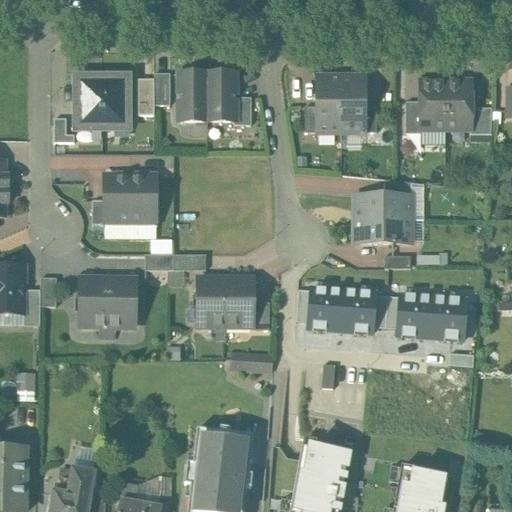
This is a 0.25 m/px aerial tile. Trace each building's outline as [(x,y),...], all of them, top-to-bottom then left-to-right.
[(153,76),(153,95),(153,108),(169,108),(169,77),(169,76),(153,76)] [(206,76),(192,76),(178,76),(178,124),(195,124),(206,124),(206,76)] [(206,76),(206,121),(206,124),(207,124),(234,124),(234,81),(234,76),(206,76)] [(89,132),(92,132),(93,132),(101,131),(101,80),(89,80),(89,78),(75,78),(73,78),(73,93),(75,94),(75,97),(75,118),(73,118),(73,133),(89,134),(89,132)] [(129,78),(122,78),(121,78),(113,78),(113,80),(101,80),(101,131),(113,132),(113,134),(125,134),(129,133),(129,118),(127,118),(127,107),(127,94),(129,93),(129,78)] [(316,79),(316,108),(316,109),(316,135),(340,135),(340,84),(340,79),(316,79)] [(364,79),(343,79),(340,79),(340,135),(362,135),(364,135),(364,79)] [(137,118),(150,118),(153,118),(153,82),(138,81),(137,82),(137,118)] [(419,84),(419,116),(419,132),(445,131),(445,84),(419,84)] [(471,84),(454,84),(445,84),(445,131),(468,132),(471,131),(471,84)] [(250,127),(250,109),(250,108),(250,100),(234,100),(234,124),(233,127),(234,128),(250,127)] [(419,132),(419,125),(419,104),(405,104),(405,129),(405,136),(420,136),(420,132),(419,132)] [(315,135),(316,127),(316,109),(304,109),(304,132),(304,135),(315,135)] [(376,109),(368,109),(364,109),(364,135),(370,135),(376,135),(376,109)] [(491,110),(487,110),(486,110),(471,110),(471,130),(471,132),(469,132),(470,136),(486,136),(490,136),(491,110)] [(53,121),(53,123),(53,145),(73,145),(73,141),(73,137),(65,137),(65,121),(53,121)] [(103,179),(103,214),(103,223),(129,223),(129,179),(103,179)] [(129,223),(151,223),(152,223),(155,223),(155,179),(134,179),(129,179),(129,223)] [(410,185),(404,185),(403,185),(384,183),(384,199),(401,199),(410,198),(410,185)] [(409,199),(379,199),(354,199),(354,223),(407,223),(410,222),(409,199)] [(103,203),(92,203),(91,227),(100,227),(103,227),(103,223),(103,203)] [(410,223),(383,223),(354,223),(354,246),(409,247),(410,223)] [(173,273),(173,258),(173,257),(144,257),(144,273),(148,273),(173,273)] [(205,257),(175,257),(174,257),(173,258),(173,273),(205,273),(205,257)] [(384,271),(408,271),(410,271),(410,259),(393,259),(384,259),(384,271)] [(23,269),(13,269),(0,268),(0,316),(17,317),(23,316),(23,269)] [(39,309),(50,309),(51,309),(55,309),(56,281),(42,280),(40,280),(40,281),(39,309)] [(106,339),(107,289),(107,288),(107,282),(79,281),(78,326),(79,329),(98,329),(98,339),(106,339)] [(197,281),(197,296),(196,329),(224,329),(224,286),(224,281),(197,281)] [(224,329),(240,329),(252,329),(252,281),(227,281),(225,281),(224,329)] [(107,282),(107,308),(107,309),(107,339),(114,339),(115,329),(134,330),(135,286),(135,282),(107,282)] [(309,294),(297,293),(295,325),(306,326),(305,331),(339,334),(342,292),(309,289),(309,294)] [(377,295),(342,292),(339,334),(373,337),(374,331),(384,332),(387,299),(376,299),(377,295)] [(39,293),(26,293),(23,293),(23,317),(22,317),(22,329),(35,329),(39,329),(39,293)] [(398,300),(387,299),(384,332),(395,333),(395,338),(428,341),(432,299),(399,296),(398,300)] [(466,302),(432,299),(428,341),(463,344),(466,302)] [(251,333),(260,333),(268,333),(269,305),(253,305),(252,305),(252,329),(251,330),(251,333)] [(232,357),(231,372),(270,374),(272,360),(271,359),(232,356),(232,357)] [(474,358),(448,356),(447,368),(473,370),(474,358)] [(18,381),(18,389),(18,392),(32,393),(33,382),(18,381)] [(188,511),(242,511),(251,438),(196,432),(188,511)] [(341,511),(351,455),(307,447),(293,511),(341,511)] [(0,511),(24,511),(25,456),(25,452),(0,451),(0,511)] [(390,511),(449,511),(451,504),(446,503),(451,476),(403,467),(401,477),(398,477),(390,511)] [(87,511),(91,490),(91,489),(94,476),(72,472),(70,483),(62,482),(61,487),(55,487),(54,494),(53,495),(50,511),(87,511)] [(158,479),(158,481),(158,499),(170,499),(170,481),(170,480),(170,479),(158,479)] [(123,486),(122,490),(122,491),(118,511),(160,511),(161,511),(134,506),(137,489),(123,486)] [(87,511),(104,511),(104,504),(89,501),(87,511)] [(477,511),(478,504),(470,503),(468,502),(467,503),(466,511),(477,511)]
